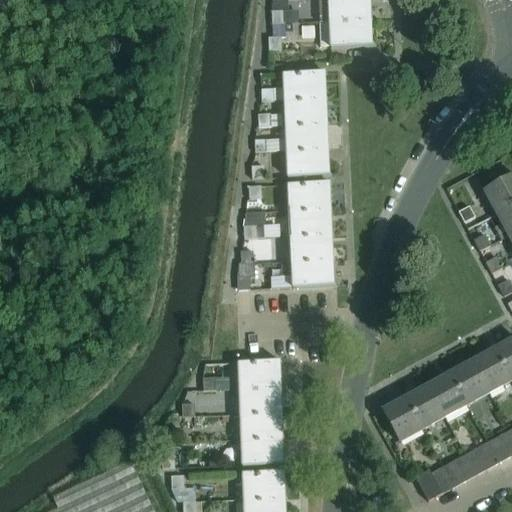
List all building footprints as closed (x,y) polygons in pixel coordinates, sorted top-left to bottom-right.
[(287,0),(274,1),(270,1),(271,26),(289,26),(289,23),(302,23),(302,11),(289,11),(289,13),(288,13),(287,0)] [(317,0),(319,24),(329,24),(373,22),(371,0),(317,0)] [(373,22),(329,24),(330,50),(374,48),(373,22)] [(267,40),(268,52),(280,52),(279,39),(267,40)] [(328,101),(326,75),(283,77),(283,91),(284,103),(328,101)] [(283,91),(260,91),(261,105),(273,104),(273,103),(284,103),(283,91)] [(285,128),(329,126),(328,101),(284,103),(285,128)] [(269,116),(257,117),(258,130),(270,129),(269,116)] [(286,153),(330,151),(329,126),(285,128),(286,153)] [(266,142),(254,143),(254,155),(266,154),(266,142)] [(330,151),(286,153),(287,179),(331,177),(330,151)] [(262,168),(251,169),(251,181),(263,181),(262,168)] [(496,216),(511,207),(511,177),(484,193),(496,216)] [(289,213),(332,211),(331,185),(288,187),(289,213)] [(259,188),(252,188),(247,189),(249,202),(260,201),(259,188)] [(466,203),(455,209),(461,220),(471,214),(466,203)] [(508,238),(511,235),(511,207),(496,216),(508,238)] [(290,239),(334,237),(332,211),(289,213),(290,239)] [(265,240),(263,214),(245,216),(242,229),(243,242),(265,240)] [(291,264),(335,262),(334,237),(290,239),(291,264)] [(484,237),(473,243),(479,254),(490,248),(484,237)] [(240,266),(253,266),(253,253),(239,253),(240,266)] [(496,259),(485,265),(491,276),(502,270),(496,259)] [(335,262),(291,264),(293,290),(336,288),(335,262)] [(253,266),(240,266),(239,266),(237,283),(237,293),(249,292),(249,280),(254,280),(253,266)] [(511,289),(508,282),(497,288),(503,299),(511,293),(511,289)] [(511,341),(493,352),(510,383),(511,382),(511,341)] [(488,395),(510,383),(493,352),(471,364),(488,395)] [(238,366),(240,392),(283,390),(282,364),(238,365),(238,366)] [(466,407),(488,395),(471,364),(449,376),(466,407)] [(444,419),(466,407),(449,376),(427,388),(444,419)] [(214,392),(214,379),(201,380),(202,393),(214,392)] [(422,432),(444,419),(427,388),(405,400),(422,432)] [(241,417),(284,415),(283,390),(240,392),(241,417)] [(399,444),(422,432),(405,400),(382,413),(399,444)] [(193,406),(186,407),(181,407),(182,420),(194,419),(193,406)] [(242,442),(285,440),(284,415),(241,417),(242,442)] [(160,432),(161,445),(173,445),(173,432),(160,432)] [(509,459),(511,457),(511,438),(509,433),(498,439),(509,459)] [(498,465),(509,459),(498,439),(487,445),(498,465)] [(285,440),(242,442),(243,468),(286,466),(285,440)] [(487,471),(498,465),(487,445),(476,451),(487,471)] [(476,477),(487,471),(476,451),(465,457),(476,477)] [(465,483),(476,477),(465,457),(454,463),(465,483)] [(162,471),(174,471),(173,458),(161,459),(162,471)] [(454,489),(465,483),(454,463),(443,469),(454,489)] [(150,511),(129,465),(53,501),(58,511),(55,511),(150,511)] [(442,496),(454,489),(443,469),(431,476),(442,496)] [(442,496),(431,476),(429,472),(415,480),(428,504),(442,496)] [(244,502),(287,500),(286,474),(243,476),(244,502)] [(183,477),(178,478),(170,479),(171,492),(184,491),(183,477)] [(244,511),(287,511),(287,500),(244,502),(244,511)]
